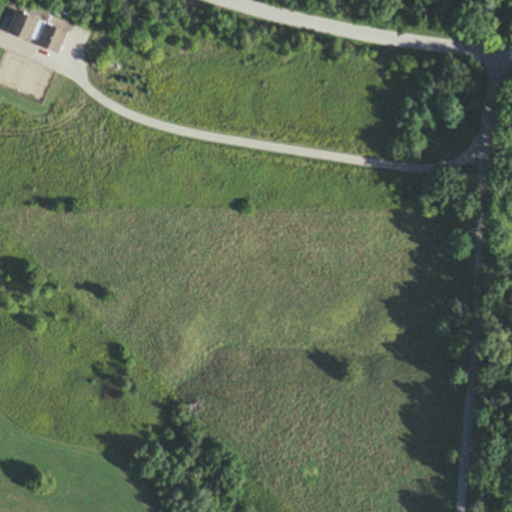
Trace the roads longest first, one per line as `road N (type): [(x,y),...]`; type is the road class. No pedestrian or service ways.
road 1 (residential): [(461,511),(481,150),(500,53)]
road 2 (tertiary): [(216,0),(500,53)]
